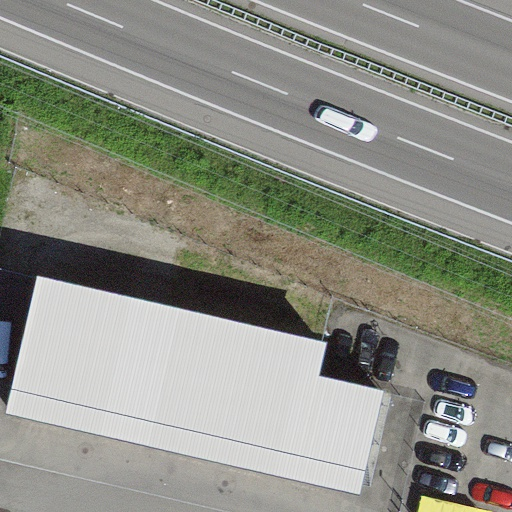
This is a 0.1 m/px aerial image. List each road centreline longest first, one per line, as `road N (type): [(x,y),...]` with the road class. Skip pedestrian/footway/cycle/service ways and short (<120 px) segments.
road 1 (motorway): [(50,0),(511,185)]
road 2 (motorway): [(511,60),(358,0)]
